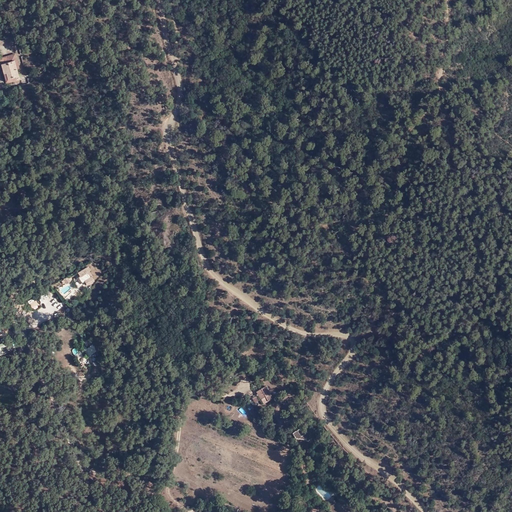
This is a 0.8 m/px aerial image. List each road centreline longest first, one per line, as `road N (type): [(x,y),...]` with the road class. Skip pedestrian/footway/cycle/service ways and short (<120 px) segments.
road 1 (track): [(169,140),(206,253),(224,274),(299,328),(342,332),(353,341),(327,388),(324,412),(349,448),(426,511)]
road 2 (residential): [(105,511),(83,481),(45,372),(0,282)]
road 3 (track): [(169,140),(181,90),(161,0)]
